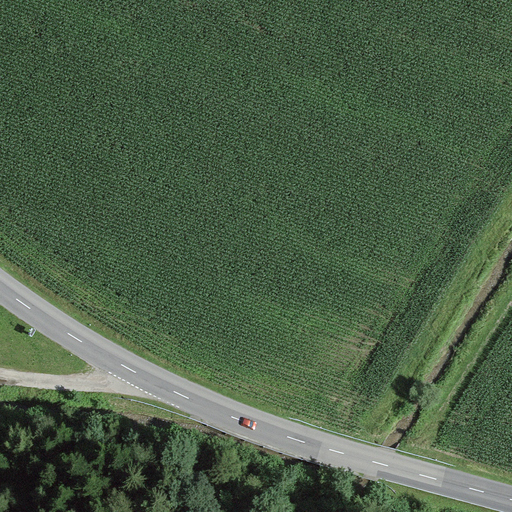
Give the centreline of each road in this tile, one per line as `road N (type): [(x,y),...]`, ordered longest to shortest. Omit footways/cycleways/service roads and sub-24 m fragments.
road 1 (tertiary): [(0,286),(89,346),(225,415),(511,499)]
road 2 (track): [(136,372),(69,382),(0,378)]
